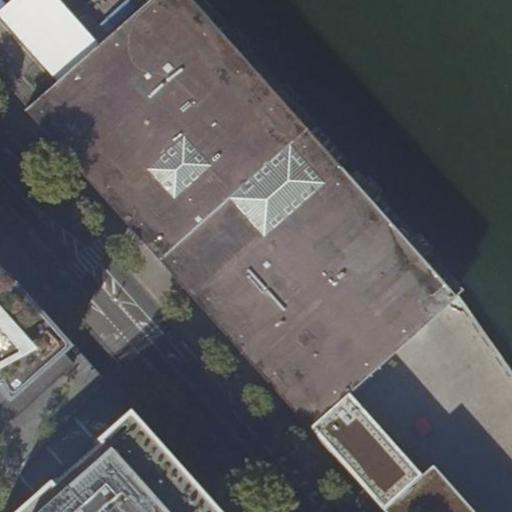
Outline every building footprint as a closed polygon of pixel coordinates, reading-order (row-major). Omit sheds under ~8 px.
[(0,0),(0,81),(47,135),(72,163),(200,50),(219,34),(188,0),(0,0)] [(310,430),(346,396),(414,336),(437,315),(453,299),(219,34),(200,50),(72,163),(174,277),(310,430)] [(0,393),(8,402),(62,354),(67,350),(58,339),(42,321),(0,273),(0,393)] [(382,510),(418,477),(346,396),(310,430),(382,510)] [(37,490),(10,511),(211,511),(205,505),(199,510),(182,491),(162,469),(166,464),(153,449),(150,452),(136,437),(132,432),(135,429),(123,415),(124,414),(123,413),(37,490)] [(469,511),(429,467),(418,477),(382,510),(381,511),(469,511)]
